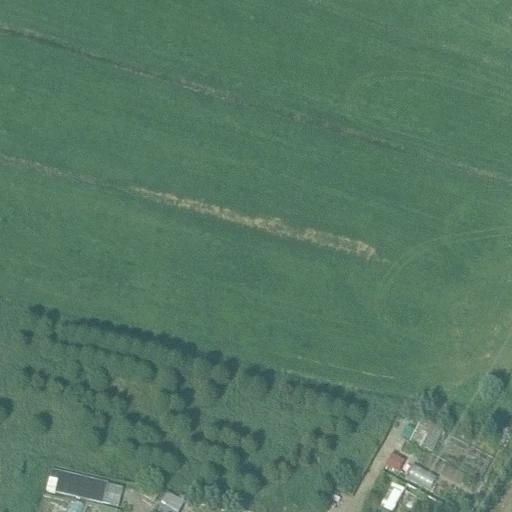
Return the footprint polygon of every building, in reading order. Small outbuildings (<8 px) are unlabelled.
[(422,422),(411,444),(421,449),(432,428),(422,422)] [(392,456),(387,465),(399,472),(404,462),(392,456)] [(51,472),(46,491),(55,494),(117,508),(121,489),(59,474),(51,472)] [(393,486),(382,508),(389,511),(394,511),(405,492),(393,486)] [(149,488),(143,496),(154,503),(159,494),(149,488)]
